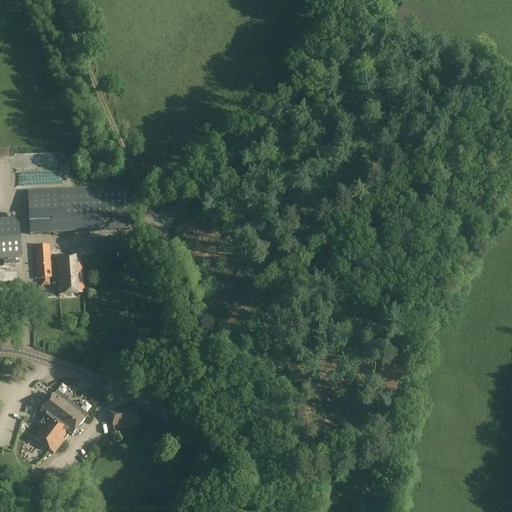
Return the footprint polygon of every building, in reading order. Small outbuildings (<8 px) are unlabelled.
[(79,191),(29,193),(31,234),(61,233),(61,234),(130,230),(127,188),(79,191)] [(17,219),(0,220),(0,259),(21,257),(18,222),(17,222),(17,219)] [(52,277),(50,259),(49,246),(34,247),(37,280),(52,279),(52,277)] [(56,259),(57,278),(58,295),(83,294),(81,257),(56,259)] [(53,395),(40,412),(45,415),(48,418),(69,434),(72,436),(84,420),(88,416),(57,392),(53,396),(53,395)] [(136,408),(109,413),(113,431),(140,426),(136,408)] [(40,428),(33,438),(53,454),(69,434),(48,418),(45,415),(37,426),(40,428)] [(12,433),(14,423),(9,421),(6,431),(12,433)] [(47,470),(41,487),(53,492),(59,473),(47,470)] [(77,480),(61,475),(56,492),(72,497),(77,480)] [(46,499),(28,493),(25,500),(43,506),(46,499)] [(351,502),(350,511),(381,511),(382,502),(351,502)]
